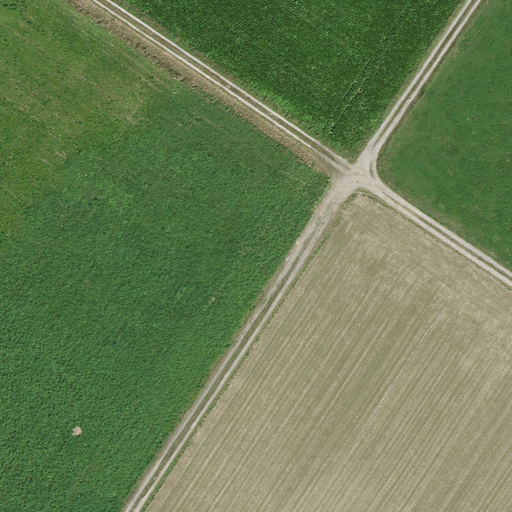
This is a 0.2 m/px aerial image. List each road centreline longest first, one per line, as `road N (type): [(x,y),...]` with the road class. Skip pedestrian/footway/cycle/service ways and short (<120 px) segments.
road 1 (track): [(352,171),(131,511)]
road 2 (track): [(352,171),(104,0)]
road 3 (track): [(511,280),(352,171)]
